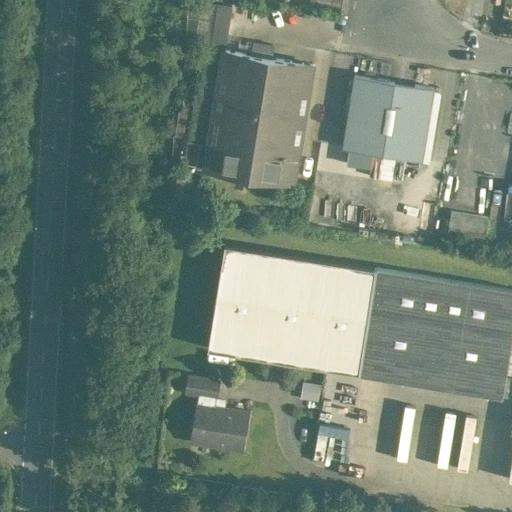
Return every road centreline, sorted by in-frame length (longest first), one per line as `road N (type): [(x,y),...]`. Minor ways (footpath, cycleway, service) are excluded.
road 1 (tertiary): [(61,0),(38,446)]
road 2 (unclassified): [(511,57),(425,37),(377,13)]
